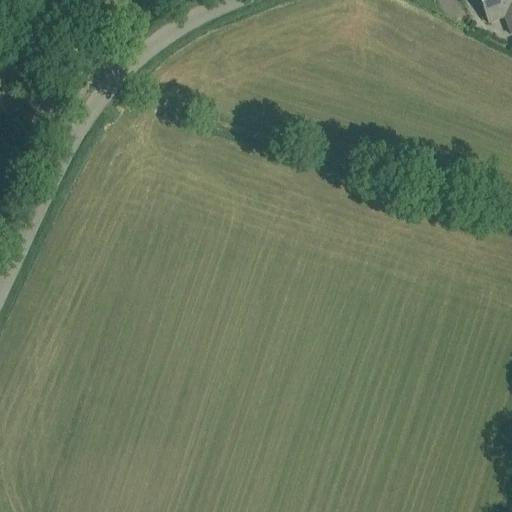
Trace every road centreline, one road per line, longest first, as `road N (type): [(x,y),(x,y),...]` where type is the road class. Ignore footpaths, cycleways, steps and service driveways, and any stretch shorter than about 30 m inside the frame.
road 1 (unclassified): [(0,289),(92,103),(163,36),(235,0)]
road 2 (track): [(0,31),(122,72)]
